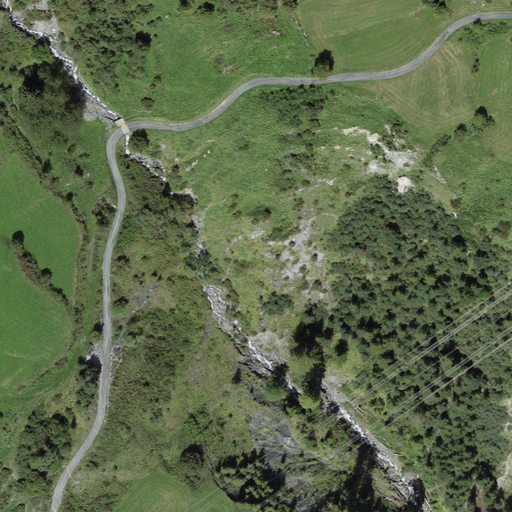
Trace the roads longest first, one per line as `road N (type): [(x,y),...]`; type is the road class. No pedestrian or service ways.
road 1 (track): [(511,13),(460,22),(396,70),(253,81),(197,122),(136,124),(116,133),(110,153),(121,203),(105,262),(100,412),(52,511)]
road 2 (track): [(105,262),(69,360),(19,393),(0,395)]
